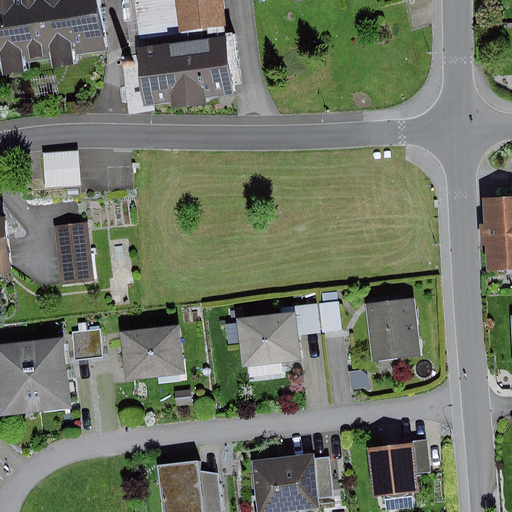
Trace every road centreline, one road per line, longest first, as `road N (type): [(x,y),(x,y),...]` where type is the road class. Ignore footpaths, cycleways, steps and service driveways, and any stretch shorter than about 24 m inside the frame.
road 1 (residential): [(7,511),(28,473),(88,446),(477,404)]
road 2 (residential): [(0,143),(85,130),(458,128)]
road 3 (residential): [(477,404),(458,128)]
road 4 (residential): [(458,128),(456,0)]
